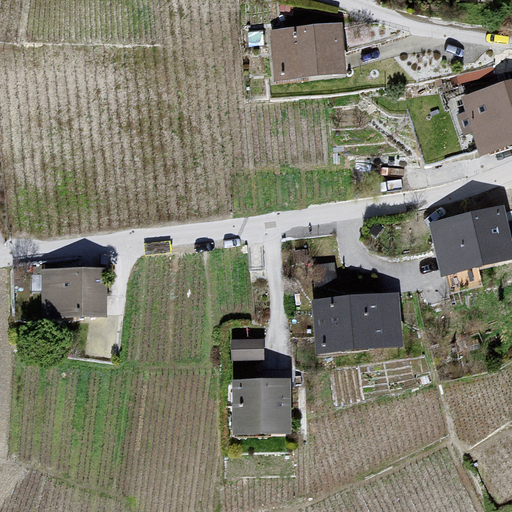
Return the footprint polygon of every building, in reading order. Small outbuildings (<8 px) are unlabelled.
[(266,35),(269,90),(338,86),(335,31),(266,35)] [(511,91),(457,108),(474,163),(511,151),(511,91)] [(422,228),(436,285),(507,269),(494,211),(422,228)] [(326,282),(339,281),(338,261),(325,262),(326,282)] [(34,277),(37,330),(94,327),(91,274),(34,277)] [(304,303),(306,350),(390,347),(388,299),(304,303)] [(266,363),(267,339),(234,337),(233,361),(266,363)] [(223,385),(222,435),(277,435),(277,385),(223,385)]
